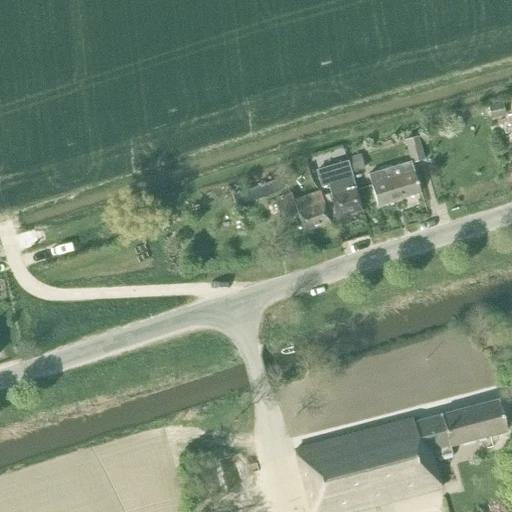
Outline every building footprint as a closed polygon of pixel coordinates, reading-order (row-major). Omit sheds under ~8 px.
[(502,103),(488,107),(491,116),(504,113),(502,103)] [(424,160),(417,136),(404,140),(410,164),(424,160)] [(346,162),(350,173),(364,169),(360,154),(348,158),(349,161),(346,162)] [(320,196),(328,219),(336,217),(336,218),(361,210),(350,173),(346,162),(315,171),(320,187),(326,185),(329,194),(320,196)] [(376,206),(419,193),(413,173),(409,162),(367,175),(376,206)] [(275,180),(242,193),(246,204),(280,191),(275,180)] [(320,196),(319,192),(292,201),(290,194),(274,199),(282,220),(297,215),(303,232),(329,223),(328,219),(320,196)] [(498,433),(506,431),(498,401),(411,424),(409,419),(292,450),(308,511),(352,511),(439,489),(429,451),(490,436),(491,439),(498,437),(498,433)]
